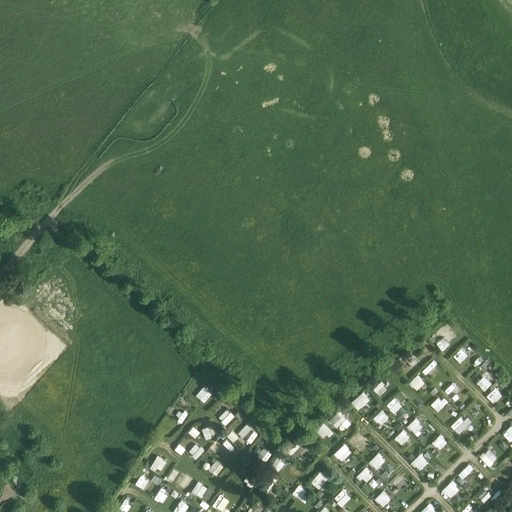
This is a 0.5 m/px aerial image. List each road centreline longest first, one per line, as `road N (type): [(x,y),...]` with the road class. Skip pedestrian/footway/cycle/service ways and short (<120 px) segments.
road 1 (track): [(405,391),(501,488)]
road 2 (track): [(361,422),(451,511)]
